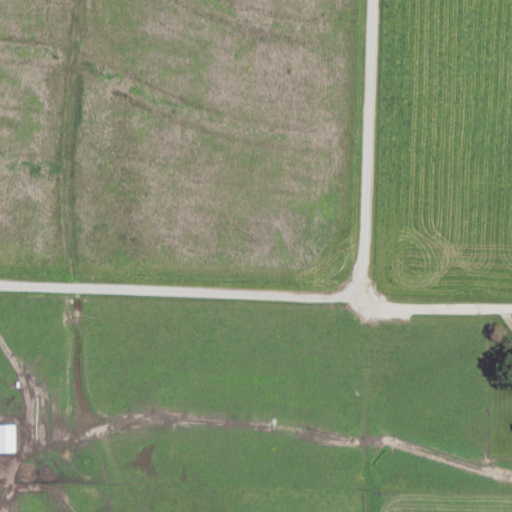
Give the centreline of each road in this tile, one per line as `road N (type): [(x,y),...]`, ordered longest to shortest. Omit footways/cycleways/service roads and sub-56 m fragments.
road 1 (residential): [(0,284),(233,290),(341,279),(511,281)]
road 2 (residential): [(341,279),(358,257),(364,0)]
